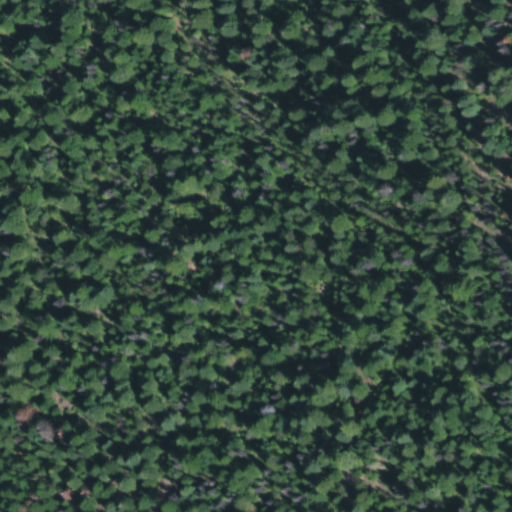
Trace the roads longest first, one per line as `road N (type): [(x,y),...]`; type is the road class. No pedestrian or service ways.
road 1 (track): [(105,0),(185,135),(269,201),(406,261),(447,249),(511,350)]
road 2 (track): [(447,249),(369,0)]
